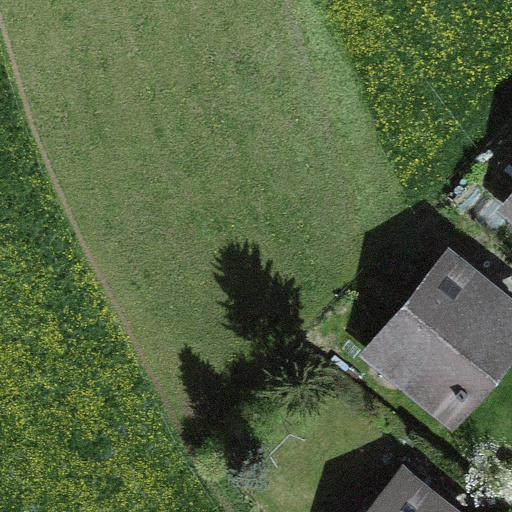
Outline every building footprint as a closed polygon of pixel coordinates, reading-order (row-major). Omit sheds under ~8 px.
[(511,201),(501,215),(511,223),(511,201)] [(511,357),(511,304),(449,254),(364,359),(453,430),(511,357)] [(511,372),(489,401),(511,419),(511,372)] [(511,419),(489,401),(450,449),(511,499),(511,419)] [(449,511),(404,475),(371,511),(449,511)]
